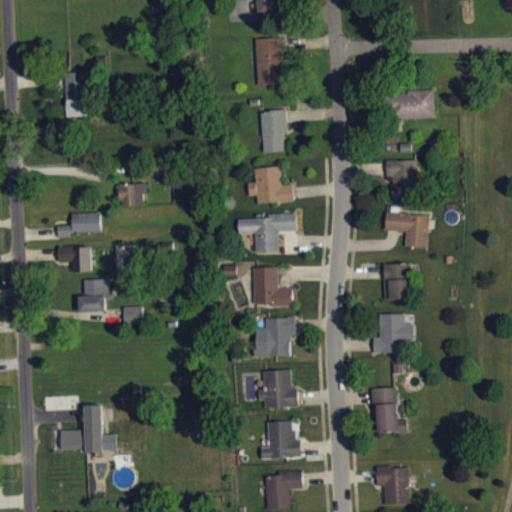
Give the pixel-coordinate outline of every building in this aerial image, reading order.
[(257,0),(259,21),(282,20),(281,0),(257,0)] [(255,36),(281,35),(284,60),(278,60),(280,82),(257,83),(255,36)] [(68,124),(89,123),(88,79),(67,79),(68,124)] [(394,126),(438,124),(437,97),(393,99),(394,126)] [(259,111),(270,110),(270,108),(285,107),(288,132),(282,132),(284,150),(262,151),(259,111)] [(389,184),(394,183),(394,206),(419,206),(418,166),(388,167),(389,184)] [(296,208),(295,191),(283,192),(282,173),(256,175),(257,188),(250,189),(251,202),(259,202),(259,210),(296,208)] [(121,213),(147,212),(147,190),(121,191),(121,213)] [(103,238),(103,219),(74,220),(74,231),(59,232),(60,244),(76,244),(76,239),(103,238)] [(430,254),(431,221),(388,219),(387,237),(408,237),(407,254),(430,254)] [(281,237),(299,237),(298,222),(240,223),(240,240),(257,240),(257,261),(281,260),(281,237)] [(74,279),(94,278),(94,253),(60,254),(60,269),(74,268),(74,279)] [(413,270),(386,271),(386,306),(414,305),(413,270)] [(257,312),(295,312),(295,295),(280,296),(280,274),(256,274),(257,312)] [(81,302),(81,318),(108,317),(108,305),(114,305),(113,285),(85,286),(86,302),(81,302)] [(125,313),(126,331),(145,330),(144,313),(125,313)] [(407,320),(381,321),(381,344),(375,344),(375,360),(406,359),(406,347),(417,347),(417,330),(407,330),(407,320)] [(292,340),(298,340),(298,324),(268,324),(268,335),(257,335),(257,363),(292,363),(292,340)] [(293,376),(265,377),(266,397),(262,397),(262,407),(267,407),(268,415),(301,413),(300,395),(294,395),(293,376)] [(381,439),(401,438),(399,394),(375,395),(376,429),(380,429),(381,439)] [(63,437),(64,457),(89,456),(89,460),(106,460),(105,412),(87,412),(87,436),(63,437)] [(304,464),(303,446),(297,446),(296,427),(270,428),(271,454),(263,454),(264,465),(304,464)] [(412,473),(379,474),(380,492),(387,492),(388,511),(413,510),(412,473)] [(292,511),(292,496),(305,495),(304,477),(280,478),(280,481),(268,482),(269,511),(292,511)]
